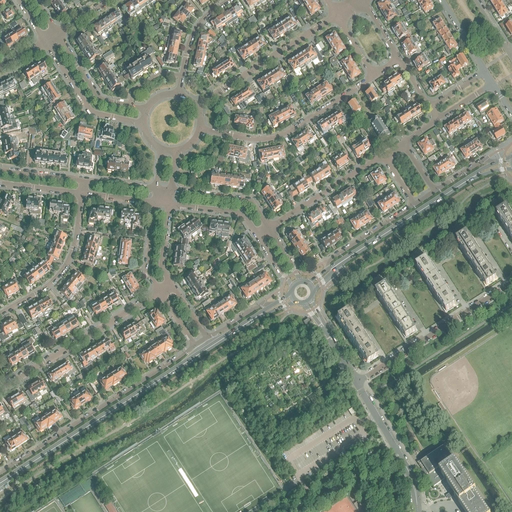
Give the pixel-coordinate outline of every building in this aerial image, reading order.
[(144,4),(141,0),(135,0),(135,1),(140,9),(141,10),(146,7),(145,5),(144,4)] [(256,6),(251,0),(247,0),(245,1),(245,2),(246,1),(247,4),(248,5),(249,7),(249,8),(254,5),(255,7),(256,6)] [(316,5),(316,4),(315,1),(314,1),(313,0),(311,0),(304,5),(307,10),(316,5)] [(391,6),(392,4),(395,3),(394,1),(393,1),(389,3),(387,0),(386,0),(383,2),(383,3),(379,5),(382,11),(391,6)] [(422,9),(432,2),(431,0),(430,0),(429,1),(428,0),(416,0),(414,2),(416,5),(419,4),(420,7),(419,8),(420,10),(422,9)] [(64,6),(62,3),(61,1),(53,6),(54,8),(53,8),(56,11),(64,6)] [(140,9),(135,1),(133,2),(130,4),(135,12),(136,14),(141,11),(141,10),(140,9)] [(497,12),(507,7),(506,7),(507,7),(504,2),(504,1),(494,7),(494,8),(494,9),(495,10),(496,10),(497,12)] [(434,9),(432,5),(434,4),(432,2),(422,9),(425,14),(434,9)] [(135,12),(130,4),(128,5),(124,7),(124,8),(125,8),(126,10),(126,11),(127,11),(127,12),(126,12),(129,16),(133,13),(134,15),(136,14),(135,12)] [(385,17),(396,10),(392,4),(391,6),(382,11),(381,11),(382,12),(381,12),(383,15),(385,17)] [(60,16),(68,10),(66,8),(68,7),(66,5),(64,6),(56,11),(58,14),(60,16)] [(193,10),(191,8),(190,7),(188,5),(187,5),(184,9),(182,8),(189,14),(190,13),(191,13),(194,10),(193,9),(193,10)] [(313,14),(320,10),(318,8),(316,5),(307,10),(311,17),(314,15),(313,14)] [(241,12),(241,11),(239,8),(238,6),(236,7),(232,10),(237,16),(241,14),(243,13),(242,12),(241,12)] [(507,14),(510,12),(508,10),(508,9),(507,7),(497,12),(498,13),(498,14),(498,15),(499,16),(502,20),(506,18),(505,17),(507,16),(507,14)] [(189,14),(182,8),(178,13),(186,19),(188,16),(189,14)] [(14,16),(14,15),(14,14),(13,12),(12,12),(11,10),(4,15),(7,20),(10,19),(11,20),(12,20),(13,19),(13,18),(13,17),(12,17),(14,16)] [(240,21),(237,16),(232,10),(231,11),(227,13),(232,20),(236,17),(236,18),(239,22),(240,21)] [(394,20),(400,16),(396,10),(385,17),(386,19),(386,20),(387,22),(388,22),(394,19),(394,20)] [(120,23),(124,20),(121,15),(120,16),(119,16),(119,15),(117,12),(113,15),(114,15),(112,16),(117,24),(119,27),(122,25),(120,23)] [(186,19),(178,13),(173,20),(177,23),(179,22),(182,24),(185,21),(186,19)] [(232,20),(227,13),(226,14),(222,16),(227,23),(228,25),(233,22),(232,20)] [(117,24),(112,16),(110,17),(110,16),(107,19),(111,26),(111,25),(114,24),(115,26),(117,24)] [(227,23),(222,16),(222,17),(221,17),(217,19),(221,26),(226,23),(227,24),(226,25),(228,28),(229,27),(228,25),(227,23)] [(296,26),(292,21),(293,20),(291,17),(290,17),(289,16),(287,17),(287,18),(284,20),(285,21),(290,30),(296,26)] [(444,24),(443,23),(442,22),(439,18),(436,20),(437,22),(433,24),(437,30),(444,26),(444,25),(444,24)] [(111,26),(107,19),(105,20),(102,22),(108,31),(113,28),(111,25),(111,26)] [(221,26),(217,19),(217,20),(216,21),(216,20),(212,23),(211,24),(213,27),(214,26),(214,27),(214,26),(216,29),(216,30),(218,28),(220,31),(223,29),(221,26)] [(290,30),(285,21),(279,25),(285,34),(287,32),(290,30)] [(108,31),(102,22),(100,23),(96,26),(94,28),(98,34),(104,30),(106,34),(108,32),(108,31)] [(396,35),(407,29),(404,23),(401,25),(400,26),(393,30),(396,35)] [(285,34),(279,25),(274,28),(279,37),(280,37),(283,35),(285,34)] [(447,31),(447,30),(447,29),(446,28),(445,28),(444,26),(437,30),(440,35),(447,31)] [(18,41),(26,35),(23,29),(22,30),(20,28),(15,31),(15,30),(12,31),(14,34),(19,42),(18,41)] [(279,37),(274,28),(267,32),(268,33),(270,35),(274,41),(279,37)] [(170,36),(170,37),(180,39),(180,37),(181,33),(178,32),(177,32),(178,30),(172,29),(170,36)] [(412,37),(410,34),(410,32),(408,29),(407,29),(396,35),(399,40),(405,37),(406,40),(412,37)] [(451,36),(450,36),(451,35),(450,33),(449,33),(447,31),(440,35),(438,37),(441,42),(442,41),(443,41),(451,36)] [(14,34),(13,33),(11,35),(10,34),(7,36),(13,45),(15,44),(16,44),(18,43),(18,42),(19,42),(14,34)] [(13,45),(7,36),(6,34),(0,37),(0,42),(2,45),(4,44),(5,45),(8,49),(9,48),(9,49),(11,48),(11,47),(13,45)] [(89,41),(85,36),(84,34),(79,37),(79,38),(76,40),(77,42),(76,42),(78,45),(80,47),(89,41)] [(212,40),(211,40),(211,39),(210,39),(209,39),(208,39),(209,36),(200,34),(199,37),(200,37),(199,41),(200,42),(199,43),(207,45),(209,45),(209,44),(210,44),(211,43),(212,42),(212,41),(212,40)] [(329,45),(337,39),(338,39),(336,36),(334,34),(328,38),(328,37),(325,39),(329,45)] [(454,41),(454,40),(453,39),(452,38),(451,36),(443,41),(446,46),(454,41)] [(179,43),(180,39),(170,37),(169,37),(168,43),(179,45),(178,45),(179,43)] [(265,46),(261,41),(262,40),(260,37),(254,41),(260,50),(265,46)] [(415,46),(417,44),(419,43),(415,38),(413,39),(412,37),(406,40),(408,43),(403,46),(406,51),(415,46)] [(260,50),(254,41),(250,43),(248,39),(246,41),(254,54),(256,52),(257,52),(259,50),(260,50)] [(341,45),(340,43),(338,40),(337,39),(329,45),(333,50),(333,51),(341,45)] [(82,52),(92,46),(89,41),(80,47),(81,48),(80,49),(82,52)] [(254,54),(246,41),(244,42),(247,46),(243,48),(249,57),(252,55),(254,54)] [(459,49),(457,46),(456,44),(455,44),(454,41),(446,46),(443,48),(444,49),(446,48),(447,49),(448,48),(450,52),(454,50),(455,51),(459,49)] [(178,49),(179,45),(168,43),(167,49),(169,49),(177,51),(177,49),(178,49)] [(422,54),(418,47),(419,47),(417,44),(415,46),(406,51),(409,56),(412,54),(413,56),(415,55),(416,57),(417,57),(422,54)] [(339,55),(344,51),(343,48),(341,45),(333,51),(333,50),(331,52),(334,57),(335,58),(336,57),(339,55)] [(86,57),(95,51),(92,46),(82,52),(84,56),(85,55),(86,57)] [(249,57),(243,48),(242,47),(235,51),(239,55),(243,61),(249,57)] [(151,62),(148,57),(153,53),(149,48),(147,50),(147,51),(139,56),(142,61),(148,70),(150,68),(150,69),(153,67),(153,66),(155,65),(152,61),(151,62)] [(322,57),(319,52),(315,55),(315,54),(314,54),(310,49),(305,52),(312,63),(317,60),(320,63),(324,60),(322,57)] [(93,59),(98,56),(99,57),(102,55),(99,51),(96,53),(95,51),(86,57),(88,59),(87,59),(89,62),(89,61),(90,62),(91,63),(94,61),(93,59)] [(312,63),(305,52),(304,52),(301,54),(302,54),(299,56),(306,67),(312,63)] [(424,52),(422,54),(417,57),(418,59),(417,60),(418,61),(414,64),(416,67),(426,61),(429,59),(424,52)] [(106,62),(114,57),(113,54),(109,56),(104,59),(106,62)] [(174,66),(176,57),(167,55),(166,58),(165,58),(164,63),(174,66)] [(468,64),(463,55),(457,59),(456,57),(453,59),(460,70),(468,64)] [(306,67),(299,56),(297,57),(294,59),(301,70),(306,67)] [(353,64),(351,61),(349,58),(343,62),(340,64),(336,57),(335,58),(334,57),(330,60),(330,62),(331,64),(333,67),(338,64),(340,68),(342,67),(344,69),(353,64),(352,64),(353,64)] [(460,70),(453,59),(453,58),(450,60),(450,61),(454,67),(449,70),(454,79),(453,79),(460,75),(457,71),(460,70)] [(233,66),(234,65),(230,59),(225,63),(223,61),(219,63),(218,61),(225,73),(228,70),(233,66)] [(301,70),(294,59),(288,63),(292,69),(291,69),(293,72),(294,72),(295,74),(301,70)] [(432,65),(429,59),(426,61),(416,67),(417,68),(416,68),(418,71),(424,67),(425,69),(432,65)] [(148,70),(142,61),(137,64),(143,74),(148,70)] [(202,73),(204,66),(202,66),(203,63),(195,61),(194,65),(194,67),(196,67),(196,68),(197,68),(197,69),(198,69),(198,68),(196,76),(203,77),(204,74),(204,73),(202,73)] [(225,73),(218,61),(216,62),(218,64),(216,65),(218,68),(213,72),(213,73),(212,73),(213,75),(212,75),(214,78),(216,77),(221,74),(222,75),(225,73)] [(44,70),(46,69),(42,63),(35,67),(40,75),(41,76),(46,73),(44,70)] [(101,75),(114,67),(113,65),(109,67),(108,64),(102,68),(101,67),(97,69),(98,71),(100,74),(101,75)] [(143,74),(137,64),(132,67),(137,76),(138,77),(143,74)] [(356,69),(355,66),(354,66),(353,64),(344,69),(347,75),(356,69)] [(40,75),(35,67),(35,66),(34,67),(33,66),(31,67),(32,68),(29,70),(35,79),(41,76),(40,75)] [(113,75),(111,70),(113,69),(113,70),(116,69),(114,67),(101,75),(102,77),(102,78),(104,81),(113,75)] [(137,76),(132,67),(126,71),(125,71),(122,73),(123,74),(124,75),(127,80),(128,80),(127,80),(130,78),(131,80),(132,79),(133,80),(135,78),(137,76)] [(283,75),(280,69),(274,72),(279,81),(285,77),(284,74),(283,75)] [(354,79),(360,75),(358,73),(358,72),(356,70),(356,69),(347,75),(349,77),(348,78),(351,83),(355,80),(354,79)] [(35,79),(29,70),(27,72),(26,71),(24,72),(25,73),(24,74),(22,76),(24,79),(26,77),(30,82),(31,81),(34,85),(37,83),(36,80),(35,79)] [(279,81),(274,72),(273,72),(271,74),(268,76),(275,85),(280,81),(279,81)] [(108,86),(117,80),(113,75),(104,81),(106,85),(107,84),(108,86)] [(121,84),(125,81),(125,82),(127,80),(124,75),(122,76),(120,78),(117,80),(108,86),(109,88),(110,91),(111,90),(111,91),(112,92),(116,90),(116,91),(121,88),(120,85),(121,84)] [(404,82),(402,79),(400,80),(397,76),(396,77),(394,75),(391,77),(397,86),(399,84),(399,85),(402,83),(404,82)] [(448,83),(445,77),(443,79),(442,77),(441,76),(440,75),(439,75),(434,79),(436,81),(440,88),(443,86),(443,87),(445,86),(445,85),(448,83)] [(275,85),(268,76),(266,77),(263,79),(269,89),(269,88),(272,86),(274,86),(276,90),(277,89),(275,85)] [(397,86),(391,77),(387,79),(388,81),(387,82),(392,89),(393,88),(397,86)] [(269,89),(263,79),(257,83),(261,89),(262,92),(264,94),(270,90),(269,88),(269,89)] [(440,88),(436,81),(435,81),(434,79),(431,80),(433,83),(430,85),(432,88),(430,90),(432,93),(435,91),(436,91),(437,90),(438,90),(440,88)] [(17,90),(15,85),(14,86),(14,85),(14,84),(13,82),(12,82),(11,80),(9,81),(9,80),(5,82),(5,83),(6,85),(7,85),(8,87),(8,88),(9,91),(10,94),(14,92),(17,91),(17,90)] [(27,87),(24,82),(19,85),(22,91),(27,87)] [(44,95),(55,87),(53,83),(52,83),(51,82),(40,89),(43,95),(44,94),(44,95)] [(327,96),(320,85),(318,82),(317,82),(319,86),(318,86),(319,87),(316,89),(322,99),(327,96)] [(330,85),(328,86),(328,85),(327,85),(325,82),(320,85),(327,96),(333,92),(331,90),(333,88),(330,85)] [(393,91),(392,89),(387,82),(383,84),(385,86),(380,89),(383,93),(386,92),(388,94),(387,95),(389,97),(392,95),(390,93),(393,91)] [(9,91),(8,88),(8,87),(7,85),(6,85),(5,83),(3,84),(3,83),(0,84),(0,87),(0,88),(1,88),(2,90),(2,91),(3,94),(4,94),(9,91)] [(322,99),(316,89),(313,85),(312,86),(314,88),(310,91),(317,103),(322,99)] [(48,99),(58,93),(58,92),(57,93),(56,91),(57,91),(55,87),(44,95),(44,94),(43,95),(42,96),(44,99),(45,101),(48,99)] [(249,100),(255,96),(252,92),(250,93),(248,90),(243,93),(240,95),(247,106),(245,103),(249,100)] [(317,103),(310,91),(309,91),(309,90),(306,92),(307,93),(303,95),(305,98),(306,97),(307,98),(306,99),(310,104),(309,104),(311,106),(317,103)] [(377,99),(371,90),(368,92),(367,91),(365,93),(365,94),(364,95),(365,95),(366,96),(366,97),(368,99),(367,99),(368,99),(369,101),(369,102),(369,101),(371,103),(370,104),(377,99)] [(57,101),(58,101),(61,98),(60,96),(58,93),(48,99),(51,104),(48,107),(50,109),(58,104),(57,102),(57,101)] [(247,106),(240,95),(239,96),(239,95),(236,97),(231,101),(232,101),(230,102),(232,105),(233,104),(235,106),(239,104),(240,106),(239,107),(241,110),(247,106)] [(389,102),(388,100),(387,100),(385,96),(383,98),(383,99),(385,102),(388,107),(389,107),(391,105),(391,104),(392,103),(391,101),(389,102)] [(359,108),(357,106),(358,106),(358,105),(357,106),(356,104),(356,103),(354,101),(355,101),(351,103),(350,103),(347,104),(348,105),(347,105),(354,115),(361,110),(360,110),(359,108)] [(491,111),(485,102),(476,107),(481,116),(483,115),(491,111)] [(58,115),(67,109),(68,109),(65,103),(61,106),(60,106),(59,106),(58,104),(50,109),(50,110),(52,108),(54,110),(58,115)] [(290,119),(285,110),(282,104),(281,105),(283,109),(280,111),(279,112),(285,122),(290,119)] [(10,115),(9,109),(8,106),(6,107),(6,105),(0,106),(0,109),(1,109),(1,111),(0,111),(0,117),(7,115),(10,115)] [(421,114),(416,105),(413,107),(412,105),(410,107),(416,117),(421,114)] [(294,114),(292,111),(295,110),(293,106),(285,110),(290,119),(296,116),(295,113),(294,114)] [(416,117),(410,107),(409,106),(404,109),(406,111),(410,119),(412,118),(413,119),(416,117)] [(285,122),(279,112),(280,111),(278,108),(276,109),(278,112),(274,114),(279,125),(285,122)] [(61,120),(72,113),(69,110),(68,111),(67,109),(58,115),(56,116),(53,118),(54,120),(57,118),(59,117),(61,120)] [(279,125),(274,114),(272,110),(270,112),(272,116),(269,118),(270,120),(268,121),(270,126),(272,126),(273,128),(279,125)] [(490,121),(500,116),(496,110),(492,112),(491,111),(483,115),(484,117),(486,115),(490,121)] [(410,119),(406,111),(401,115),(407,123),(410,121),(409,119),(410,119)] [(340,116),(342,115),(340,112),(338,113),(337,114),(336,113),(332,115),(338,124),(341,122),(342,123),(344,121),(345,120),(343,117),(342,118),(340,116)] [(474,119),(469,112),(466,114),(465,114),(464,115),(463,116),(461,117),(466,125),(472,121),(474,119)] [(70,122),(74,119),(75,118),(74,117),(74,116),(72,114),(72,113),(61,120),(65,126),(67,127),(71,125),(71,124),(70,122)] [(0,124),(9,122),(7,115),(0,117),(0,124)] [(338,124),(332,115),(329,117),(330,119),(328,120),(334,128),(335,127),(335,126),(338,124)] [(407,123),(401,115),(398,116),(393,119),(396,124),(399,122),(400,125),(402,124),(403,126),(407,123)] [(390,134),(378,116),(369,122),(381,140),(390,134)] [(499,124),(503,121),(500,116),(490,121),(488,123),(490,125),(492,123),(495,129),(500,126),(499,124)] [(466,125),(461,117),(461,118),(460,118),(458,119),(456,121),(460,128),(466,125)] [(246,126),(248,119),(244,118),(244,119),(236,118),(234,124),(235,124),(235,125),(239,126),(239,125),(246,126)] [(252,129),(254,120),(248,119),(246,126),(246,128),(252,129)] [(333,128),(328,120),(327,121),(326,119),(322,122),(328,130),(329,132),(334,129),(333,128)] [(1,130),(12,127),(11,121),(9,122),(0,124),(0,128),(1,130)] [(460,128),(456,121),(454,122),(453,122),(451,123),(451,124),(450,124),(455,132),(460,128)] [(328,130),(322,122),(319,124),(319,125),(318,126),(321,131),(319,133),(321,136),(322,135),(323,136),(324,136),(323,134),(326,133),(325,132),(328,130)] [(455,132),(450,124),(448,126),(447,126),(446,127),(442,130),(445,133),(447,132),(450,135),(455,132)] [(84,138),(87,127),(82,126),(82,127),(80,126),(78,132),(76,131),(75,137),(79,138),(79,137),(84,138)] [(500,126),(495,129),(490,133),(492,137),(494,136),(497,140),(497,139),(499,140),(501,139),(501,137),(506,134),(500,126)] [(92,135),(93,129),(91,129),(91,128),(87,127),(84,138),(90,139),(89,140),(92,141),(94,135),(92,135)] [(120,135),(112,133),(113,130),(109,129),(108,127),(107,127),(106,128),(104,128),(104,129),(104,130),(101,129),(100,132),(99,132),(98,137),(103,138),(103,139),(106,140),(106,139),(114,140),(113,145),(117,146),(118,141),(120,135)] [(368,141),(366,138),(368,137),(364,132),(362,128),(360,130),(362,133),(361,133),(365,139),(361,141),(362,142),(360,144),(365,152),(368,150),(368,149),(369,147),(366,142),(368,141)] [(312,138),(315,136),(313,134),(310,136),(307,131),(302,135),(307,143),(309,142),(310,144),(314,141),(314,140),(314,139),(313,139),(312,138)] [(307,143),(302,135),(297,138),(302,147),(307,143)] [(345,141),(347,140),(344,136),(342,137),(340,138),(337,140),(340,146),(345,142),(345,141)] [(302,147),(297,138),(291,142),(297,150),(302,147)] [(483,149),(477,140),(474,142),(472,138),(469,140),(471,143),(477,152),(479,151),(480,151),(481,150),(482,149),(483,149)] [(328,146),(323,139),(320,141),(324,148),(328,146)] [(18,145),(18,143),(15,144),(15,140),(9,141),(8,140),(5,140),(5,141),(3,142),(3,146),(5,146),(5,148),(16,146),(18,145)] [(432,148),(436,145),(432,140),(428,143),(427,140),(418,145),(419,146),(419,147),(420,148),(423,153),(423,154),(424,155),(425,155),(425,156),(434,150),(432,148)] [(477,152),(471,143),(466,147),(472,156),(473,155),(475,154),(475,153),(477,152)] [(365,152),(360,144),(353,148),(354,148),(352,149),(356,156),(357,158),(360,157),(359,156),(365,152)] [(17,152),(16,146),(5,148),(5,150),(4,150),(5,155),(9,154),(20,152),(20,151),(17,152)] [(233,158),(235,147),(228,146),(228,149),(229,149),(228,153),(227,154),(226,155),(227,156),(227,157),(230,157),(229,160),(231,161),(231,163),(232,163),(233,158)] [(239,159),(241,149),(235,147),(233,158),(237,159),(237,161),(236,166),(237,166),(239,159)] [(285,157),(283,150),(284,150),(283,147),(276,148),(279,159),(285,157)] [(472,156),(466,147),(461,150),(463,154),(461,155),(464,160),(466,159),(467,158),(468,159),(469,158),(470,157),(472,156)] [(41,163),(43,150),(43,148),(42,148),(41,150),(40,150),(40,152),(33,151),(33,157),(34,157),(34,161),(35,161),(35,162),(35,163),(39,164),(39,163),(41,163)] [(279,159),(276,148),(271,149),(273,160),(279,159)] [(245,161),(247,153),(248,150),(241,149),(239,159),(245,161)] [(47,164),(48,153),(49,152),(49,150),(43,150),(41,163),(41,164),(45,164),(45,163),(47,164)] [(267,161),(265,150),(258,152),(259,155),(260,155),(261,162),(265,161),(265,163),(267,162),(267,161)] [(20,158),(19,154),(20,154),(20,152),(9,154),(10,156),(9,156),(9,160),(16,159),(16,160),(17,160),(18,160),(19,160),(19,159),(20,159),(20,158)] [(83,168),(85,153),(83,153),(82,158),(78,157),(77,162),(76,162),(76,166),(77,166),(77,167),(77,168),(81,169),(81,168),(83,168)] [(90,164),(91,159),(87,158),(88,153),(85,153),(83,168),(85,168),(85,169),(89,170),(89,168),(91,168),(91,164),(90,164)] [(114,172),(116,158),(116,153),(113,153),(112,161),(109,161),(108,162),(107,162),(106,166),(107,166),(107,171),(107,172),(112,173),(112,172),(114,172)] [(349,162),(347,159),(346,160),(343,154),(340,157),(337,153),(335,154),(337,157),(343,166),(345,165),(346,166),(348,164),(348,163),(348,162),(349,162)] [(343,166),(337,157),(332,161),(333,161),(336,166),(335,167),(337,169),(338,169),(339,169),(339,170),(342,168),(342,167),(343,166)] [(457,164),(452,157),(450,159),(450,158),(448,160),(446,157),(443,159),(445,162),(450,170),(452,168),(453,169),(454,168),(454,167),(455,166),(457,164)] [(128,173),(128,168),(129,168),(130,168),(131,167),(131,166),(131,165),(130,164),(129,164),(129,163),(128,163),(128,161),(128,160),(127,159),(122,159),(120,173),(123,173),(123,174),(127,174),(127,173),(128,173)] [(301,164),(297,159),(294,161),(292,162),(296,167),(301,164)] [(450,170),(445,162),(443,159),(444,162),(441,164),(440,162),(438,163),(438,164),(444,173),(447,172),(449,171),(449,170),(450,170)] [(444,173),(438,164),(438,163),(435,165),(436,167),(433,169),(436,173),(435,173),(437,177),(439,176),(439,177),(440,176),(441,176),(442,175),(444,173)] [(330,175),(328,171),(330,170),(327,165),(319,170),(325,178),(326,178),(327,178),(328,178),(328,177),(330,175)] [(325,178),(319,170),(315,172),(320,181),(321,181),(322,181),(323,181),(323,180),(325,178)] [(374,182),(382,176),(381,174),(381,173),(380,172),(380,171),(379,171),(378,171),(377,171),(376,172),(375,172),(375,173),(371,176),(371,177),(369,179),(371,183),(373,183),(374,182)] [(320,181),(315,172),(307,178),(310,183),(313,181),(315,185),(316,185),(316,184),(318,183),(319,183),(320,183),(320,182),(320,181)] [(217,185),(218,174),(216,173),(215,175),(211,175),(210,179),(211,179),(211,185),(217,185)] [(237,188),(238,177),(234,177),(234,175),(232,175),(231,176),(230,187),(237,188)] [(244,183),(245,183),(245,179),(245,178),(241,178),(242,175),(241,175),(238,175),(238,177),(237,188),(243,189),(244,183)] [(306,185),(310,183),(307,178),(305,175),(303,176),(304,179),(298,183),(304,192),(305,192),(306,191),(307,190),(309,189),(306,185)] [(387,184),(385,181),(385,180),(385,179),(384,178),(382,176),(374,182),(377,186),(381,184),(383,186),(387,184)] [(303,193),(304,192),(298,183),(293,186),(293,185),(289,188),(291,191),(294,196),(298,194),(299,195),(301,194),(302,194),(303,193)] [(274,191),(275,191),(273,188),(273,187),(272,187),(271,187),(270,187),(268,185),(263,188),(265,191),(261,193),(261,194),(261,193),(262,195),(262,196),(263,197),(264,198),(273,192),(274,191)] [(355,194),(357,193),(354,188),(351,190),(350,189),(347,191),(351,198),(353,197),(353,198),(356,196),(355,194)] [(267,203),(276,197),(274,194),(276,192),(275,191),(274,191),(273,192),(264,198),(265,200),(265,201),(266,202),(267,202),(267,203)] [(351,198),(347,191),(342,195),(347,204),(352,200),(351,198)] [(399,203),(394,194),(388,197),(394,206),(396,205),(397,205),(398,204),(398,203),(399,203)] [(347,204),(342,195),(337,198),(341,205),(342,207),(347,204)] [(19,216),(19,214),(20,214),(21,205),(13,202),(14,200),(14,199),(14,198),(13,197),(12,197),(11,198),(5,196),(4,199),(5,200),(4,202),(10,205),(17,208),(17,215),(19,216)] [(270,208),(279,202),(281,200),(281,199),(280,198),(279,197),(277,199),(276,197),(267,203),(268,205),(268,206),(269,207),(270,207),(270,208)] [(394,206),(388,197),(383,201),(388,210),(389,209),(390,209),(391,208),(394,206)] [(32,211),(33,200),(31,200),(31,199),(27,198),(27,199),(26,199),(25,204),(26,204),(26,210),(29,210),(29,213),(30,213),(30,216),(31,216),(32,213),(32,211)] [(341,205),(337,198),(333,200),(333,201),(332,202),(336,209),(341,205)] [(0,207),(8,211),(10,205),(4,202),(1,201),(0,200),(0,207)] [(38,212),(39,206),(40,206),(41,201),(40,201),(40,200),(36,200),(35,201),(33,200),(32,211),(38,212)] [(276,212),(281,209),(280,208),(282,207),(285,205),(282,200),(279,202),(270,208),(271,209),(271,210),(272,211),(273,212),(273,213),(276,211),(276,212)] [(56,214),(57,203),(54,203),(54,202),(50,201),(50,203),(49,207),(50,207),(49,212),(48,212),(48,213),(56,214)] [(388,210),(383,201),(377,205),(381,210),(379,211),(381,214),(383,213),(384,213),(385,213),(386,212),(386,211),(388,210)] [(6,217),(8,211),(0,207),(0,215),(6,217)] [(68,217),(68,214),(69,213),(70,213),(70,208),(69,208),(63,207),(62,214),(61,219),(68,220),(68,217)] [(332,214),(328,207),(325,209),(324,207),(321,209),(320,208),(317,211),(322,218),(323,220),(325,218),(326,219),(330,216),(330,215),(332,214)] [(511,225),(511,215),(511,214),(507,207),(497,214),(501,221),(501,222),(502,222),(507,229),(511,225)] [(110,221),(111,216),(112,216),(113,211),(111,211),(110,211),(110,210),(111,210),(111,209),(107,208),(107,209),(104,209),(103,220),(102,222),(102,224),(104,224),(104,222),(106,220),(110,221)] [(96,219),(97,211),(91,210),(91,211),(90,211),(90,215),(91,216),(90,216),(91,216),(90,220),(89,220),(89,224),(96,225),(97,219),(96,219)] [(127,223),(128,212),(126,212),(126,210),(121,210),(121,216),(120,216),(119,220),(120,220),(119,222),(124,223),(124,222),(127,223)] [(133,224),(134,214),(134,213),(135,213),(135,212),(131,211),(131,212),(128,212),(127,223),(127,225),(128,225),(129,224),(130,223),(133,224)] [(322,218),(317,211),(312,214),(317,221),(316,221),(318,223),(323,220),(322,218)] [(373,219),(371,215),(370,215),(368,212),(367,212),(366,212),(364,214),(362,211),(359,213),(360,215),(361,215),(366,224),(368,223),(369,223),(371,222),(371,221),(372,220),(371,220),(373,219)] [(139,227),(140,222),(141,222),(141,217),(140,217),(136,216),(136,214),(134,214),(133,224),(132,234),(132,237),(134,238),(135,234),(134,234),(135,234),(136,234),(137,233),(137,232),(137,231),(136,230),(135,227),(139,227)] [(317,221),(312,214),(308,216),(309,217),(306,219),(308,223),(311,229),(316,226),(315,225),(318,223),(316,221),(317,221)] [(355,218),(353,215),(352,216),(355,220),(350,223),(353,228),(351,229),(353,232),(355,231),(356,230),(357,231),(358,230),(359,229),(361,227),(355,218)] [(366,224),(361,215),(360,215),(358,217),(357,216),(355,218),(361,227),(363,226),(364,226),(365,225),(366,224)] [(200,227),(196,221),(197,220),(196,219),(195,219),(194,219),(193,220),(189,223),(195,232),(196,232),(198,234),(201,232),(202,232),(206,233),(206,226),(202,226),(200,227)] [(216,233),(217,222),(210,222),(210,227),(206,226),(206,233),(209,233),(209,234),(212,235),(212,233),(216,233)] [(195,232),(189,223),(186,225),(187,225),(185,227),(191,235),(195,232)] [(187,238),(191,235),(185,227),(181,229),(180,229),(179,230),(179,231),(179,232),(180,233),(184,238),(182,240),(182,245),(188,246),(189,241),(187,239),(188,239),(187,238)] [(28,232),(23,230),(17,228),(16,231),(27,236),(28,232)] [(64,243),(67,237),(60,235),(61,232),(55,230),(53,235),(55,236),(54,239),(64,243)] [(291,243),(302,236),(303,236),(299,230),(295,233),(293,230),(289,234),(290,235),(287,237),(291,243)] [(339,238),(338,236),(341,235),(338,231),(333,234),(332,232),(330,233),(336,243),(338,242),(338,243),(341,241),(341,240),(342,239),(340,237),(339,238)] [(336,243),(330,233),(331,235),(327,238),(325,235),(324,236),(331,246),(333,245),(333,246),(336,244),(336,243)] [(472,241),(471,239),(467,233),(456,240),(466,255),(477,249),(472,241),(472,240),(472,241)] [(101,242),(102,238),(101,238),(102,236),(100,235),(100,236),(94,234),(94,237),(92,237),(92,238),(88,237),(87,240),(89,240),(88,244),(95,246),(97,247),(99,241),(101,242)] [(295,248),(305,242),(303,239),(302,240),(300,237),(302,236),(291,243),(295,248)] [(331,246),(324,236),(321,237),(323,240),(320,242),(322,245),(319,247),(322,252),(323,251),(323,252),(324,251),(331,246)] [(62,249),(64,243),(54,239),(53,242),(52,242),(51,245),(62,249)] [(237,252),(248,244),(246,241),(247,240),(244,240),(244,241),(241,242),(241,241),(239,241),(238,242),(237,240),(235,242),(235,243),(234,244),(234,245),(233,246),(235,248),(234,249),(236,252),(237,251),(237,252)] [(306,247),(305,245),(306,244),(305,242),(295,248),(298,253),(307,247),(306,247)] [(98,251),(99,248),(97,247),(95,246),(88,244),(86,250),(98,253),(99,254),(102,254),(102,253),(100,252),(98,251)] [(240,256),(251,249),(250,247),(251,247),(249,245),(248,244),(237,252),(237,251),(236,252),(235,252),(239,257),(240,256)] [(60,254),(62,249),(51,245),(51,247),(50,250),(60,254)] [(185,255),(186,249),(189,250),(190,246),(188,246),(182,245),(181,248),(176,247),(175,254),(185,255)] [(309,254),(310,253),(308,250),(307,250),(306,248),(308,248),(307,247),(298,253),(301,258),(303,262),(306,260),(305,259),(310,256),(309,254)] [(242,262),(254,254),(254,253),(253,251),(252,250),(251,249),(240,256),(241,258),(240,258),(242,262)] [(482,256),(481,255),(477,249),(466,255),(476,270),(487,264),(482,256)] [(58,260),(60,254),(50,250),(47,258),(46,257),(45,259),(51,264),(53,259),(58,260)] [(96,260),(98,253),(86,250),(84,256),(92,259),(96,260)] [(253,261),(256,259),(257,259),(257,257),(256,256),(254,254),(242,262),(245,265),(246,264),(248,267),(255,263),(253,261)] [(94,265),(96,260),(92,259),(84,256),(83,260),(81,259),(81,262),(87,264),(86,268),(92,270),(94,265)] [(51,268),(49,266),(51,264),(45,259),(43,260),(44,262),(43,262),(38,266),(45,275),(50,271),(49,270),(51,269),(51,268)] [(432,267),(431,265),(427,259),(416,266),(426,281),(437,275),(432,267),(432,266),(432,267)] [(185,268),(185,261),(174,260),(173,267),(185,268)] [(491,271),(490,270),(487,264),(476,270),(486,286),(497,279),(492,272),(492,271),(491,271)] [(45,275),(38,266),(35,268),(34,266),(32,268),(40,279),(45,275)] [(40,279),(32,268),(30,269),(31,271),(29,273),(35,282),(40,279)] [(198,278),(194,272),(195,272),(194,270),(187,274),(188,276),(187,276),(189,278),(186,280),(186,281),(187,283),(188,283),(189,284),(198,278)] [(35,282),(29,273),(27,272),(26,272),(22,275),(22,276),(23,278),(30,287),(35,282)] [(88,280),(90,277),(85,273),(82,277),(75,272),(74,274),(75,275),(72,278),(82,286),(82,285),(87,279),(88,280)] [(125,285),(133,280),(133,278),(132,277),(131,276),(130,274),(125,278),(124,275),(120,277),(125,285)] [(272,282),(270,279),(268,280),(265,275),(262,277),(261,276),(259,277),(265,287),(267,285),(268,286),(270,285),(270,283),(271,283),(272,282)] [(441,282),(440,280),(437,275),(426,281),(436,296),(446,290),(442,282),(441,282)] [(265,287),(259,277),(257,279),(257,280),(254,282),(259,291),(259,290),(261,291),(262,290),(262,288),(265,287)] [(83,287),(82,286),(72,278),(68,283),(77,291),(78,291),(79,292),(83,287)] [(192,289),(206,280),(205,279),(203,280),(202,281),(202,280),(200,281),(198,278),(189,284),(188,286),(190,288),(191,288),(192,289)] [(19,288),(17,285),(16,286),(15,284),(17,283),(15,280),(13,281),(14,282),(8,286),(13,294),(16,293),(17,294),(19,293),(17,289),(19,288)] [(137,285),(136,283),(136,282),(135,280),(134,280),(133,280),(125,285),(128,290),(137,285)] [(205,288),(202,283),(203,283),(204,283),(207,281),(206,280),(192,289),(193,290),(192,291),(194,294),(195,294),(205,288)] [(237,289),(231,280),(228,281),(230,285),(234,290),(237,289)] [(259,291),(254,282),(250,285),(249,284),(247,285),(253,294),(255,293),(256,293),(258,292),(258,291),(259,291)] [(77,291),(68,283),(64,288),(72,295),(73,296),(77,291)] [(253,294),(247,285),(246,283),(238,288),(241,293),(242,291),(245,295),(243,296),(245,299),(247,298),(249,298),(250,297),(250,296),(253,294)] [(13,294),(8,286),(5,287),(4,285),(0,286),(0,290),(2,295),(3,294),(5,298),(7,297),(8,299),(10,298),(9,296),(13,294)] [(140,290),(139,288),(139,287),(138,285),(137,285),(128,290),(131,295),(134,293),(135,296),(139,293),(138,291),(140,290)] [(391,293),(390,291),(387,285),(376,292),(386,307),(397,301),(392,293),(392,292),(391,293)] [(72,295),(64,288),(62,291),(60,290),(59,292),(65,297),(64,299),(68,302),(69,301),(70,301),(74,296),(73,296),(72,295)] [(212,293),(210,290),(207,291),(205,288),(195,294),(196,295),(196,296),(197,298),(198,298),(201,297),(202,298),(206,296),(207,297),(212,293)] [(118,300),(115,296),(117,295),(117,296),(119,295),(117,292),(116,292),(115,290),(106,295),(112,306),(113,306),(114,306),(115,305),(115,304),(118,302),(117,300),(118,300)] [(451,297),(450,296),(446,290),(436,296),(446,312),(456,305),(452,298),(452,297),(451,297)] [(234,302),(232,299),(234,297),(231,292),(223,297),(224,298),(223,298),(225,300),(224,300),(230,309),(232,308),(234,308),(235,307),(235,306),(236,305),(237,304),(236,301),(234,302)] [(230,309),(224,300),(222,297),(220,293),(217,295),(219,296),(221,300),(222,303),(219,305),(224,313),(225,313),(226,313),(227,312),(227,311),(230,309)] [(112,306),(106,295),(101,298),(103,301),(107,309),(109,308),(110,308),(112,307),(112,306)] [(53,308),(48,298),(42,302),(49,314),(50,316),(52,315),(50,312),(51,312),(50,309),(53,308)] [(107,309),(103,301),(97,304),(102,312),(103,312),(105,311),(105,310),(107,309)] [(401,308),(400,307),(397,301),(386,307),(396,322),(406,316),(402,308),(401,308)] [(49,314),(42,302),(37,305),(42,314),(44,317),(49,314)] [(102,312),(97,304),(94,306),(93,303),(89,306),(90,306),(88,307),(87,309),(90,313),(91,313),(93,312),(94,314),(95,314),(95,315),(97,315),(99,314),(100,314),(101,313),(102,312)] [(224,313),(219,305),(217,303),(212,307),(218,317),(221,315),(222,316),(223,315),(223,313),(224,313)] [(42,314),(37,305),(32,307),(37,318),(38,317),(39,319),(40,322),(41,323),(43,321),(40,316),(39,317),(39,316),(42,314)] [(37,318),(32,307),(27,310),(27,311),(28,314),(29,314),(32,319),(35,318),(35,319),(37,318)] [(218,317),(212,307),(206,311),(210,318),(209,319),(210,322),(212,321),(213,320),(214,321),(216,320),(216,318),(218,317)] [(161,316),(159,312),(158,313),(157,312),(156,312),(155,312),(154,311),(151,313),(150,313),(150,312),(145,316),(146,317),(148,316),(152,322),(161,316)] [(351,319),(350,317),(346,311),(336,318),(346,333),(356,327),(352,319),(352,318),(351,319)] [(77,324),(78,324),(74,317),(72,316),(66,320),(72,331),(73,330),(74,330),(75,330),(76,329),(78,327),(77,324)] [(162,323),(163,322),(163,321),(162,320),(163,319),(161,316),(152,322),(156,328),(162,324),(162,325),(163,324),(162,323)] [(411,323),(410,322),(406,316),(396,322),(406,338),(416,331),(411,324),(412,323),(411,323)] [(16,326),(15,323),(16,323),(15,321),(13,322),(11,319),(9,320),(10,322),(7,323),(12,333),(17,330),(18,331),(23,328),(21,323),(16,326)] [(72,331),(66,320),(60,323),(67,334),(70,332),(71,332),(72,332),(72,331)] [(146,331),(144,327),(146,326),(142,321),(139,323),(140,324),(137,325),(137,324),(137,323),(136,323),(135,323),(134,324),(131,326),(137,335),(139,333),(140,334),(146,331)] [(12,333),(7,323),(3,325),(2,324),(0,325),(2,328),(1,329),(2,331),(2,330),(4,333),(0,335),(0,336),(3,342),(6,340),(4,338),(7,336),(6,336),(12,333)] [(67,334),(60,323),(56,326),(62,336),(63,336),(64,336),(65,335),(67,334)] [(62,336),(56,326),(52,328),(51,326),(46,329),(48,333),(50,332),(51,332),(52,334),(52,335),(52,336),(53,336),(54,338),(55,337),(56,339),(57,339),(59,338),(60,338),(62,337),(62,336)] [(137,335),(131,326),(128,327),(126,328),(126,329),(125,329),(130,336),(131,338),(134,336),(137,335)] [(366,342),(362,336),(361,334),(362,334),(361,334),(356,327),(346,333),(356,348),(366,342)] [(130,336),(125,329),(122,331),(121,331),(121,332),(121,333),(121,334),(122,335),(120,336),(122,339),(123,338),(125,341),(131,338),(130,336)] [(171,341),(169,338),(170,337),(166,332),(165,333),(163,330),(157,334),(159,337),(162,335),(164,338),(161,340),(162,342),(168,351),(171,349),(170,348),(172,347),(171,345),(175,342),(173,339),(171,341)] [(116,349),(112,343),(109,345),(108,342),(107,340),(104,342),(104,341),(101,343),(102,343),(101,343),(106,352),(109,350),(111,352),(116,349)] [(33,350),(29,342),(27,343),(28,345),(23,348),(28,357),(29,357),(30,357),(31,356),(31,355),(34,354),(34,353),(33,351),(33,350)] [(168,351),(162,342),(159,344),(159,342),(156,344),(162,354),(168,351)] [(376,357),(372,351),(371,350),(372,349),(371,349),(366,342),(356,348),(366,364),(376,357)] [(106,352),(101,343),(99,345),(99,344),(96,346),(102,355),(104,354),(104,353),(106,352)] [(162,354),(156,344),(151,347),(157,358),(162,354)] [(102,355),(96,346),(96,347),(95,346),(93,348),(91,349),(97,358),(101,355),(101,356),(102,355)] [(157,358),(151,347),(148,349),(148,350),(146,351),(152,361),(157,358)] [(28,357),(23,348),(18,351),(23,360),(25,359),(26,359),(28,358),(28,357)] [(97,358),(91,349),(91,350),(90,349),(88,351),(86,352),(91,361),(93,360),(97,358)] [(23,360),(18,351),(13,355),(18,363),(19,363),(21,362),(21,361),(23,360)] [(152,361),(146,351),(142,353),(141,352),(138,354),(144,363),(145,362),(146,364),(148,362),(149,363),(152,361)] [(18,363),(13,355),(11,352),(3,357),(5,360),(7,359),(10,365),(11,364),(12,366),(15,365),(16,365),(17,364),(18,363)] [(91,361),(86,352),(85,353),(85,352),(83,354),(80,356),(82,358),(84,362),(86,364),(91,361)] [(72,366),(70,367),(69,364),(67,365),(66,364),(66,365),(65,365),(64,365),(63,366),(67,374),(69,377),(76,372),(72,366)] [(67,374),(63,366),(61,368),(60,368),(59,368),(58,369),(62,377),(65,375),(67,374)] [(128,375),(126,372),(125,372),(122,367),(118,370),(117,369),(116,371),(121,380),(127,376),(128,375)] [(62,377),(58,369),(56,371),(55,371),(54,371),(54,372),(53,372),(58,380),(58,381),(59,381),(64,378),(63,377),(62,377)] [(121,380),(116,371),(113,372),(113,373),(110,374),(116,384),(120,382),(119,381),(121,380)] [(58,380),(53,372),(48,375),(48,376),(50,380),(49,380),(51,383),(54,381),(55,383),(58,381),(58,380)] [(116,384),(110,374),(107,376),(105,377),(111,386),(112,385),(113,386),(116,384)] [(111,386),(105,377),(103,379),(99,382),(102,387),(101,387),(104,391),(105,390),(111,386)] [(47,387),(45,384),(43,385),(40,381),(38,382),(38,381),(37,381),(33,384),(39,393),(43,391),(43,392),(46,390),(45,388),(47,387)] [(41,396),(39,393),(33,384),(29,386),(29,387),(30,388),(28,388),(34,398),(36,397),(37,398),(41,396)] [(332,397),(327,389),(322,392),(328,400),(332,397)] [(92,398),(90,395),(89,395),(86,390),(82,392),(81,392),(79,393),(86,403),(91,399),(92,398)] [(26,402),(24,399),(25,398),(23,396),(22,396),(20,393),(18,395),(17,394),(13,396),(19,405),(22,403),(23,404),(26,402)] [(86,403),(79,393),(74,396),(80,406),(81,406),(82,406),(83,405),(84,404),(86,403)] [(19,405),(13,396),(10,398),(10,399),(8,401),(14,410),(16,408),(15,407),(19,405)] [(80,406),(74,396),(72,398),(73,398),(72,398),(72,399),(68,401),(72,406),(71,407),(73,410),(74,410),(75,410),(80,406),(80,407),(80,406)] [(8,414),(4,407),(2,408),(0,405),(0,404),(0,415),(4,414),(5,416),(8,414)] [(63,417),(60,412),(59,413),(57,409),(50,413),(56,422),(62,418),(62,417),(63,417)] [(56,422),(50,413),(45,416),(52,426),(55,424),(54,423),(56,422)] [(52,426),(45,416),(40,420),(45,429),(47,428),(48,429),(52,426)] [(45,429),(40,420),(38,418),(38,417),(35,419),(37,422),(33,424),(36,428),(35,429),(38,433),(39,432),(39,433),(45,429)] [(28,440),(23,431),(18,434),(18,433),(18,434),(18,433),(15,435),(22,444),(27,441),(27,440),(28,440)] [(22,444),(15,435),(10,438),(16,448),(17,448),(18,448),(19,447),(20,446),(22,444)] [(16,448),(10,438),(4,442),(5,442),(4,443),(7,447),(7,448),(9,452),(10,451),(11,451),(16,448)] [(454,460),(453,459),(444,445),(418,463),(426,476),(434,487),(436,485),(443,481),(437,472),(454,460)] [(487,511),(471,487),(471,486),(461,470),(454,460),(437,472),(443,481),(445,479),(453,492),(452,493),(452,494),(453,494),(453,495),(454,495),(455,495),(456,496),(454,497),(460,504),(463,508),(463,509),(464,511),(487,511)] [(116,511),(110,503),(105,506),(108,511),(116,511)]
